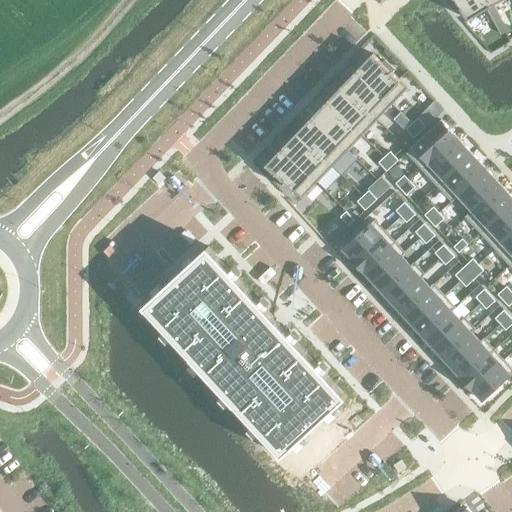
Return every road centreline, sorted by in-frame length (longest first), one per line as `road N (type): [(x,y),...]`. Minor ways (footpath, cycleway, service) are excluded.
road 1 (residential): [(355,0),(194,158),(469,461)]
road 2 (secondary): [(245,0),(95,157)]
road 3 (track): [(0,116),(132,0)]
road 4 (residential): [(68,389),(178,511)]
road 5 (secondary): [(22,259),(95,157)]
road 6 (secondary): [(95,157),(58,176),(0,229)]
